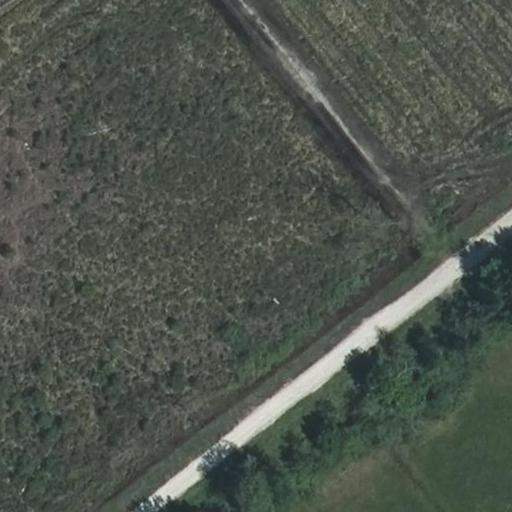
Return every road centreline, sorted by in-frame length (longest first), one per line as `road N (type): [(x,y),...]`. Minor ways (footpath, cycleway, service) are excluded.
road 1 (track): [(147,511),(511,224)]
road 2 (track): [(233,0),(453,270)]
